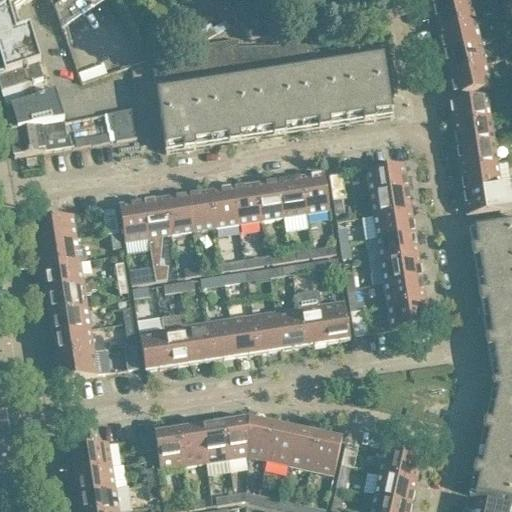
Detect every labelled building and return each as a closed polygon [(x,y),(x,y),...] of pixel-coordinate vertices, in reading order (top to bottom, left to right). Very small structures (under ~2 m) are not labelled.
[(0,0),(0,82),(41,70),(30,32),(16,36),(13,25),(9,13),(21,5),(28,0),(0,0)] [(47,0),(55,11),(62,30),(105,2),(102,0),(47,0)] [(468,0),(430,0),(432,8),(469,0),(468,0)] [(469,0),(432,8),(437,30),(474,22),(469,0)] [(501,14),(497,0),(496,0),(489,2),(493,16),(501,14)] [(252,2),(235,12),(244,26),(242,28),(251,43),(278,43),(252,2)] [(505,29),(501,14),(493,16),(497,31),(505,29)] [(474,22),(437,30),(443,52),(479,44),(474,22)] [(190,33),(175,43),(182,54),(198,46),(195,42),(190,33)] [(155,84),(314,58),(312,46),(238,49),(237,42),(212,47),(190,56),(192,60),(173,65),(153,72),(155,84)] [(479,44),(443,52),(448,75),(484,66),(479,44)] [(511,58),(511,53),(509,44),(502,46),(506,61),(511,58)] [(383,59),(156,94),(166,156),(393,120),(383,59)] [(484,66),(448,75),(454,98),(490,89),(484,66)] [(41,70),(0,82),(0,88),(3,98),(51,83),(46,68),(41,70)] [(51,83),(3,98),(7,112),(7,113),(55,97),(51,83)] [(10,134),(11,136),(64,125),(55,97),(7,113),(7,114),(6,114),(9,134),(10,134)] [(487,98),(449,104),(452,127),(490,121),(487,98)] [(139,140),(135,112),(109,115),(112,134),(114,133),(116,144),(139,140)] [(456,150),(493,144),(490,121),(452,127),(456,150)] [(64,125),(11,136),(14,160),(19,160),(28,158),(39,156),(43,155),(45,155),(53,153),(53,154),(69,151),(68,141),(67,141),(66,138),(64,125)] [(106,136),(73,140),(75,150),(109,145),(107,136),(106,136)] [(459,172),(497,166),(493,144),(456,150),(459,172)] [(462,194),(500,188),(497,166),(459,172),(462,194)] [(366,173),(370,196),(407,190),(404,167),(366,173)] [(329,214),(323,176),(300,180),(306,218),(329,214)] [(345,200),(342,177),(329,179),(333,202),(342,201),(345,200)] [(284,221),(306,218),(300,180),(278,184),(284,221)] [(284,221),(278,184),(255,187),(261,225),(284,221)] [(239,228),(261,225),(255,187),(233,190),(239,228)] [(500,188),(462,194),(466,218),(504,213),(511,211),(511,199),(510,188),(500,189),(500,188)] [(239,228),(233,190),(210,194),(216,232),(239,228)] [(373,219),(411,213),(407,190),(370,196),(373,219)] [(193,235),(216,232),(210,194),(187,197),(193,235)] [(193,235),(187,197),(165,201),(171,239),(193,235)] [(165,201),(143,204),(149,242),(151,254),(153,270),(156,286),(167,284),(169,269),(160,269),(163,240),(171,239),(165,201)] [(345,216),(342,201),(333,202),(335,218),(345,216)] [(149,242),(143,204),(119,208),(125,246),(149,242)] [(106,238),(109,238),(118,236),(114,212),(102,214),(106,238)] [(414,235),(411,213),(373,219),(377,241),(414,235)] [(72,218),(35,224),(39,248),(76,243),(72,218)] [(490,398),(489,405),(469,496),(511,505),(511,225),(468,232),(492,384),(492,391),(490,398)] [(337,233),(340,247),(349,245),(347,232),(337,233)] [(380,264),(418,258),(414,235),(377,241),(380,264)] [(120,251),(118,236),(109,238),(112,252),(120,251)] [(76,243),(39,248),(42,271),(80,265),(84,264),(80,242),(76,243)] [(352,262),(349,245),(340,247),(342,263),(352,262)] [(335,249),(311,253),(313,262),(336,258),(335,249)] [(290,265),(313,262),(311,253),(289,257),(290,265)] [(289,257),(266,260),(268,269),(290,265),(289,257)] [(421,280),(418,258),(380,264),(384,286),(421,280)] [(255,262),(244,263),(246,272),(261,269),(260,261),(255,262)] [(244,263),(227,266),(229,275),(246,272),(244,263)] [(329,264),(314,266),(315,275),(331,272),(329,264)] [(80,265),(42,271),(46,294),(83,288),(80,265)] [(314,266),(299,268),(300,277),(315,275),(314,266)] [(126,281),(123,267),(115,268),(117,283),(126,281)] [(215,268),(199,270),(200,279),(217,276),(215,268)] [(156,286),(153,270),(129,274),(132,290),(156,286)] [(185,281),(200,279),(199,270),(184,273),(185,281)] [(284,271),(268,273),(270,282),(285,279),(284,271)] [(268,273),(254,275),(255,284),(270,282),(268,273)] [(358,276),(344,278),(347,292),(356,290),(360,290),(358,276)] [(239,278),(223,280),(225,289),(240,286),(239,278)] [(223,280),(208,282),(210,291),(225,289),(223,280)] [(387,309),(425,303),(421,280),(384,286),(387,309)] [(128,297),(126,281),(117,283),(120,298),(128,297)] [(193,285),(178,287),(180,296),(194,293),(193,285)] [(83,288),(46,294),(49,317),(87,310),(85,298),(89,297),(92,293),(91,287),(83,288)] [(178,287),(164,289),(165,298),(180,296),(178,287)] [(359,306),(356,290),(347,292),(350,315),(363,313),(362,305),(359,306)] [(132,293),(133,301),(149,299),(147,292),(147,291),(132,293)] [(295,298),(298,313),(303,349),(326,346),(320,309),(318,295),(295,298)] [(428,327),(425,303),(387,309),(391,333),(428,327)] [(320,309),(326,346),(350,342),(344,305),(320,309)] [(87,310),(49,317),(53,339),(90,333),(87,310)] [(122,313),(125,327),(133,326),(131,312),(122,313)] [(275,316),(280,353),(303,349),(298,313),(275,316)] [(350,315),(354,338),(366,337),(363,313),(350,315)] [(253,320),(258,356),(280,353),(275,316),(253,320)] [(183,317),(161,321),(169,370),(191,367),(185,330),(183,317)] [(230,323),(235,360),(258,356),(253,320),(230,323)] [(161,321),(137,324),(144,371),(145,374),(169,370),(161,321)] [(208,326),(213,363),(235,360),(230,323),(208,326)] [(133,329),(133,326),(125,327),(127,342),(135,341),(133,329)] [(185,330),(191,367),(213,363),(208,326),(185,330)] [(90,333),(53,339),(56,361),(94,355),(105,353),(103,342),(99,339),(91,341),(90,333)] [(136,348),(123,350),(127,373),(140,371),(136,348)] [(94,355),(56,361),(58,370),(60,384),(97,378),(94,355)] [(248,421),(223,425),(228,463),(229,462),(248,460),(249,421),(248,421)] [(265,465),(274,427),(249,421),(248,460),(248,461),(249,461),(265,465)] [(228,463),(223,425),(200,429),(206,466),(228,463)] [(288,470),(297,432),(274,427),(265,465),(288,470)] [(184,470),(206,466),(200,429),(178,432),(184,470)] [(184,470),(178,432),(154,436),(160,473),(184,470)] [(288,470),(310,474),(319,436),(297,432),(288,470)] [(333,479),(342,441),(319,436),(310,474),(333,479)] [(143,456),(151,455),(148,440),(140,441),(143,456)] [(108,446),(70,452),(74,476),(112,470),(108,446)] [(353,471),(358,448),(346,446),(341,469),(353,471)] [(379,477),(416,485),(421,462),(384,454),(379,477)] [(115,493),(112,470),(74,476),(77,499),(115,493)] [(146,473),(148,488),(156,487),(153,472),(146,473)] [(339,477),(336,491),(344,492),(346,479),(339,477)] [(374,499),(411,507),(416,485),(379,477),(374,499)] [(158,502),(156,487),(148,488),(150,503),(158,502)] [(115,493),(77,499),(79,511),(131,511),(128,491),(115,493)] [(336,491),(333,506),(340,508),(344,492),(336,491)] [(246,506),(247,497),(245,496),(230,499),(232,508),(244,506),(246,506)] [(363,496),(359,511),(410,511),(411,507),(374,499),(363,496)] [(262,500),(247,497),(246,506),(260,509),(262,500)] [(232,508),(230,499),(215,501),(217,510),(232,508)] [(262,500),(260,509),(272,511),(274,503),(262,500)] [(468,501),(465,511),(511,511),(511,510),(504,509),(468,501)] [(204,503),(189,505),(190,511),(195,511),(205,511),(204,503)]
